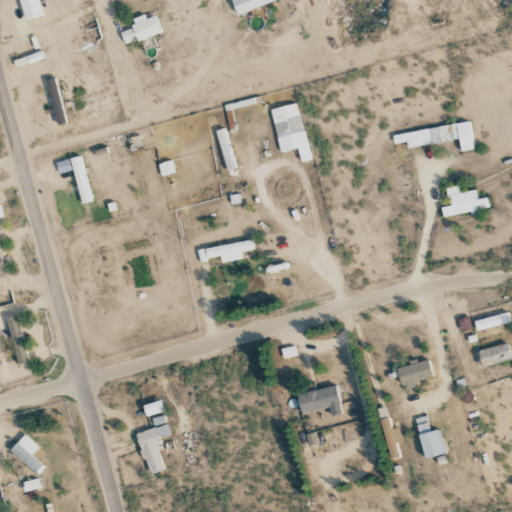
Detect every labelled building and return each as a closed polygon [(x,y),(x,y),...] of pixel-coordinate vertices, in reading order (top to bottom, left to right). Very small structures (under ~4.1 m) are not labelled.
[(275,0),(231,0),(237,15),(275,0)] [(126,46),(162,30),(155,15),(146,19),(144,14),(131,19),(134,26),(120,32),(126,46)] [(310,160),(298,102),(270,108),(279,152),(298,149),(300,162),(310,160)] [(393,134),(394,143),(406,142),(407,147),(458,140),(460,151),(473,149),(469,122),(393,134)] [(57,161),(59,172),(70,171),(69,159),(57,161)] [(441,207),(443,218),(477,211),(477,209),(488,207),(486,197),(477,199),(475,190),(459,193),(458,185),(446,187),(449,205),(441,207)] [(243,258),(242,251),(253,249),(252,239),(197,249),(199,261),(220,257),(221,263),(243,258)] [(511,322),(508,312),(474,321),(477,331),(511,322)] [(19,364),(30,361),(16,315),(5,318),(19,364)] [(480,368),(511,360),(507,343),(475,351),(480,368)] [(427,358),(396,368),(402,387),(433,377),(427,358)] [(342,413),(336,385),(297,394),(301,414),(329,408),(331,416),(342,413)] [(143,405),(146,416),(164,411),(161,400),(143,405)] [(425,458),(443,453),(437,429),(431,431),(427,415),(414,419),(425,458)] [(136,433),(148,474),(163,470),(156,445),(161,444),(159,438),(169,434),(165,418),(157,420),(159,426),(136,433)] [(401,442),(399,428),(391,429),(389,418),(382,419),(387,459),(399,457),(396,443),(401,442)] [(306,434),(308,445),(317,444),(315,433),(306,434)] [(34,473),(41,466),(31,456),(39,447),(25,434),(10,450),(34,473)]
